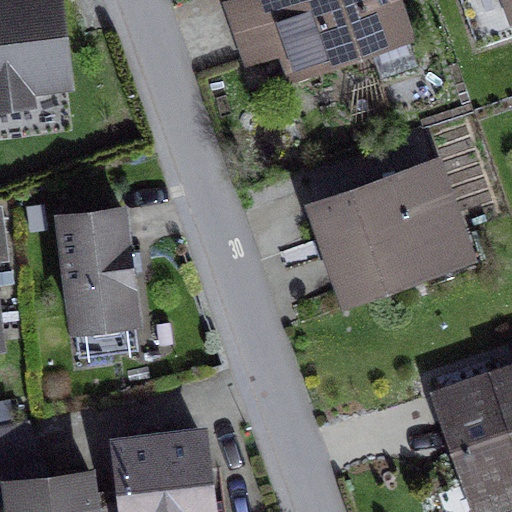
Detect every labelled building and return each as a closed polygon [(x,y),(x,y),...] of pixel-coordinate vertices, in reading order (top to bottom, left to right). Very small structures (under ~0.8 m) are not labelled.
[(0,0),(0,102),(29,99),(27,86),(67,81),(57,0),(0,0)] [(373,45),(383,74),(415,63),(393,0),(263,0),(258,2),(232,11),(249,57),(284,45),(293,73),(373,45)] [(511,0),(463,0),(480,47),(511,35),(511,0)] [(419,257),(416,248),(458,233),(435,167),(316,208),(327,239),(332,252),(348,298),(388,284),(382,270),(419,257)] [(119,351),(116,321),(135,318),(122,210),(63,217),(80,356),(119,351)] [(382,270),(388,284),(467,257),(458,233),(416,248),(419,257),(382,270)] [(327,239),(318,242),(323,256),(332,252),(327,239)] [(119,351),(139,348),(135,318),(116,321),(119,351)] [(511,370),(441,396),(474,490),(511,476),(511,370)] [(0,504),(12,502),(10,483),(51,477),(30,420),(0,426),(0,504)] [(210,511),(200,434),(121,444),(127,494),(129,511),(210,511)] [(129,511),(127,494),(93,499),(89,473),(51,477),(10,483),(12,502),(13,511),(129,511)] [(511,476),(474,490),(481,510),(511,499),(511,476)]
